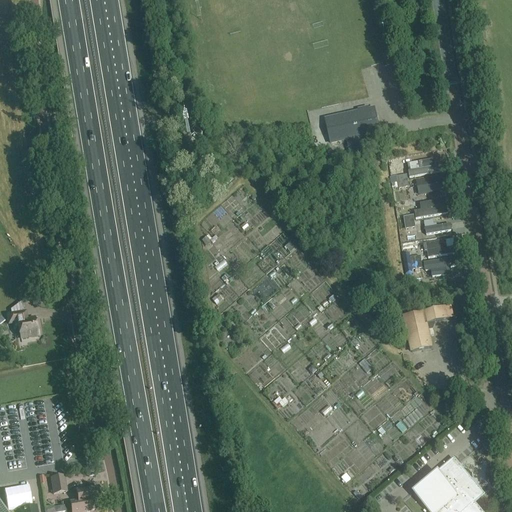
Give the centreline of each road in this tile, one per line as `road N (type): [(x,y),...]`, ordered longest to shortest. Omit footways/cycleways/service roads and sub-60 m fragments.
road 1 (tertiary): [(117,511),(81,355),(38,84),(34,0)]
road 2 (motorway): [(69,0),(155,511)]
road 3 (motorway): [(188,511),(105,0)]
road 4 (tertiary): [(511,444),(439,0)]
